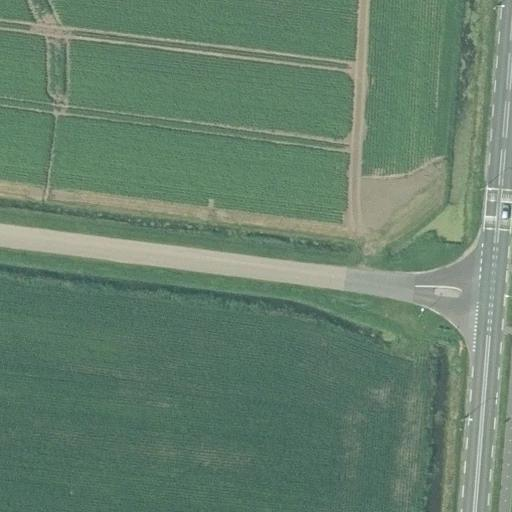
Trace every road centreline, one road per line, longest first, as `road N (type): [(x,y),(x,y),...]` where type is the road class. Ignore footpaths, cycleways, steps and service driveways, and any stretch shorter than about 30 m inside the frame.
road 1 (unclassified): [(0,236),(491,299)]
road 2 (secondary): [(491,299),(511,47)]
road 3 (secondary): [(473,511),(491,299)]
